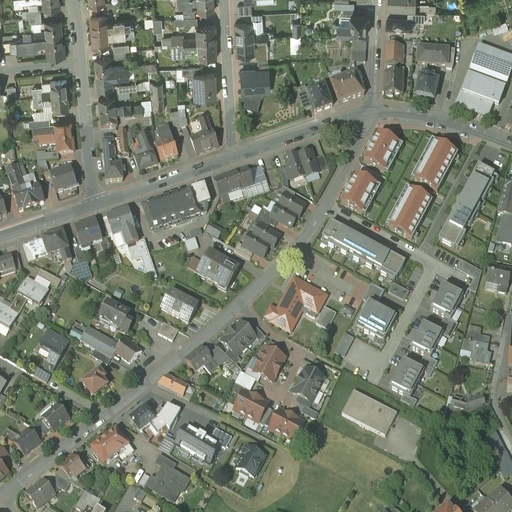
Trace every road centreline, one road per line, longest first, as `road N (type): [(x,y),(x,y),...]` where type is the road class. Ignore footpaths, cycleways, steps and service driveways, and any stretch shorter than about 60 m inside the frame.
road 1 (residential): [(240,302),(0,499)]
road 2 (residential): [(234,157),(223,0)]
road 3 (residential): [(368,113),(425,117),(511,145)]
road 4 (residential): [(95,206),(234,157)]
road 5 (residential): [(432,266),(379,365),(353,352)]
road 6 (residential): [(234,157),(368,113)]
road 7 (residential): [(95,206),(81,66)]
road 8 (residential): [(324,208),(294,251),(240,302)]
road 9 (residential): [(324,208),(432,266)]
road 10 (residential): [(240,302),(298,354),(281,392)]
